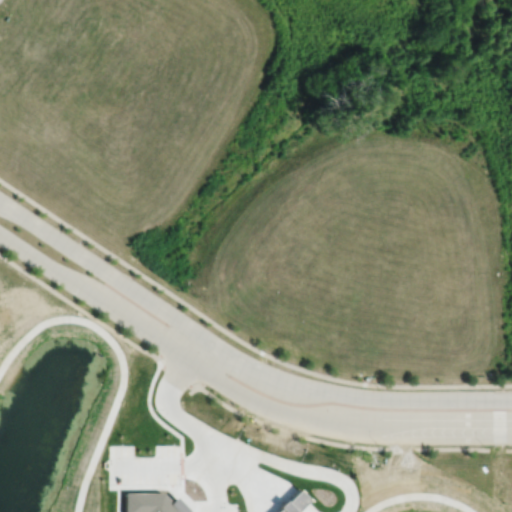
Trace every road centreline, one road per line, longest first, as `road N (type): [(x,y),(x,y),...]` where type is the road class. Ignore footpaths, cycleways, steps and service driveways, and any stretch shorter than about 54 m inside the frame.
road 1 (residential): [(511,402),(388,402),(271,375),(0,200)]
road 2 (residential): [(0,233),(269,410),(369,427),(511,428)]
